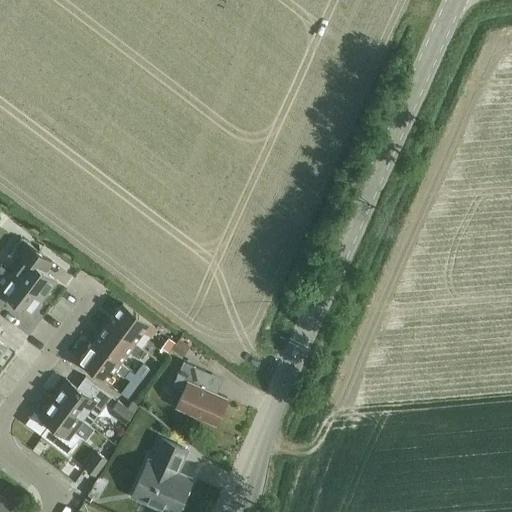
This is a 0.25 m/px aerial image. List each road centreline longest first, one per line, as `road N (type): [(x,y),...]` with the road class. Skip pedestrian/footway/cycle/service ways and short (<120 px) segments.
road 1 (tertiary): [(261,430),(456,0)]
road 2 (residential): [(0,422),(101,287)]
